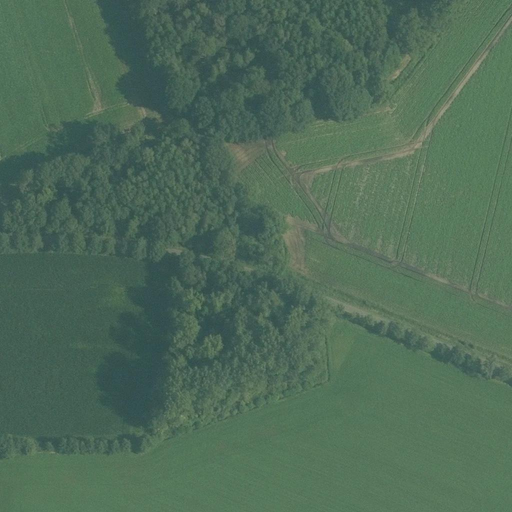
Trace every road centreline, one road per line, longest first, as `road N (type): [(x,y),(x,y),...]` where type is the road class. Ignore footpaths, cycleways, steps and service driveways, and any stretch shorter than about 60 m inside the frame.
road 1 (unclassified): [(511,373),(208,260),(121,244),(0,242)]
road 2 (track): [(448,0),(398,67),(365,95),(120,148),(0,208)]
